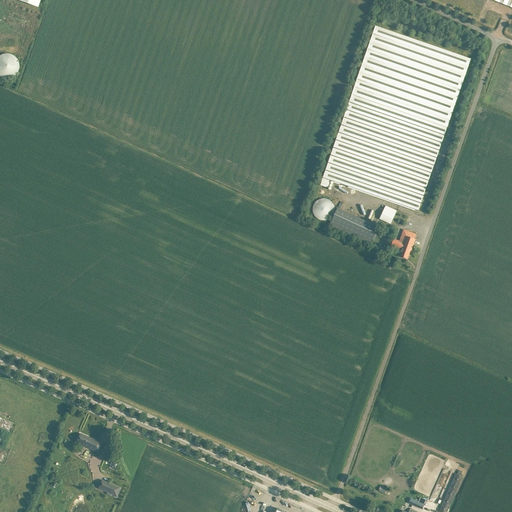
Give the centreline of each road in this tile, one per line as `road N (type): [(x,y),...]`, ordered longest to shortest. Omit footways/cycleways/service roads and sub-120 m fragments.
road 1 (unclassified): [(336,499),(499,38)]
road 2 (unclassified): [(336,499),(0,350)]
road 3 (primary): [(332,508),(0,361)]
road 4 (unclassified): [(0,371),(316,511)]
